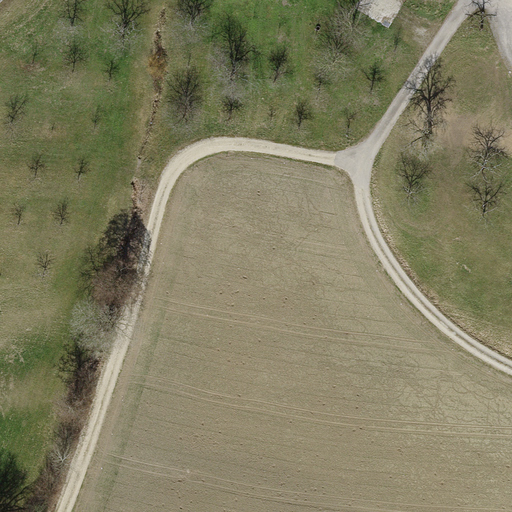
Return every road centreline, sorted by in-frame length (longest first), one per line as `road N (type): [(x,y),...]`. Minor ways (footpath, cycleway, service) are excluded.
road 1 (track): [(62,511),(125,340),(165,186),(207,142),(245,140),(361,167)]
road 2 (track): [(361,167),(382,253),(448,326),(511,368)]
road 3 (track): [(361,167),(462,11)]
